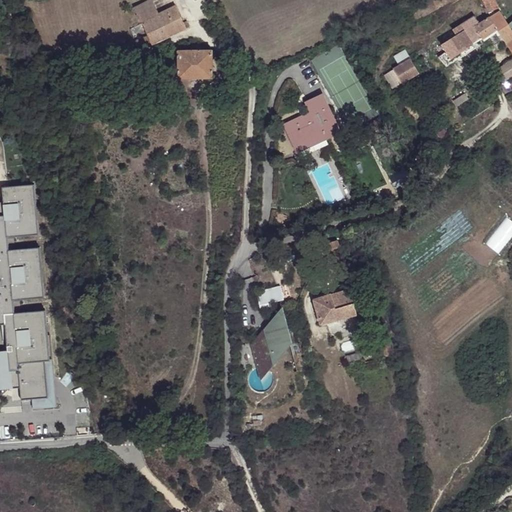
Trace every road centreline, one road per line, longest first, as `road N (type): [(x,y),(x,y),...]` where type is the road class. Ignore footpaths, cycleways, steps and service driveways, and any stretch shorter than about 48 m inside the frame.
road 1 (residential): [(0,449),(226,440),(235,261),(339,225)]
road 2 (track): [(246,254),(251,90),(196,28),(183,0)]
road 3 (track): [(339,225),(426,192),(444,165),(507,113)]
